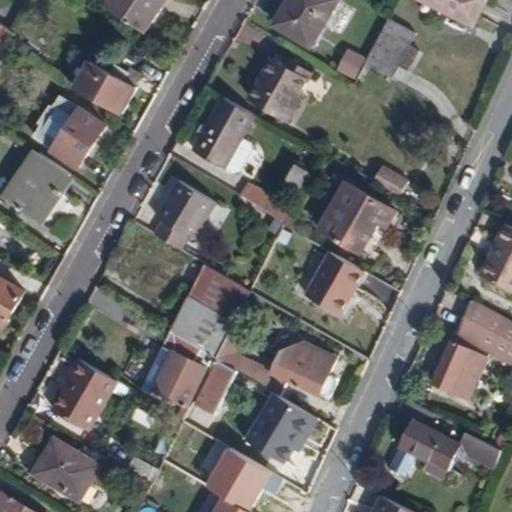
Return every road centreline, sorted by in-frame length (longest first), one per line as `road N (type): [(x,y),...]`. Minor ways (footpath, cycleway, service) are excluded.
road 1 (residential): [(0,416),(231,0)]
road 2 (residential): [(321,511),(511,101)]
